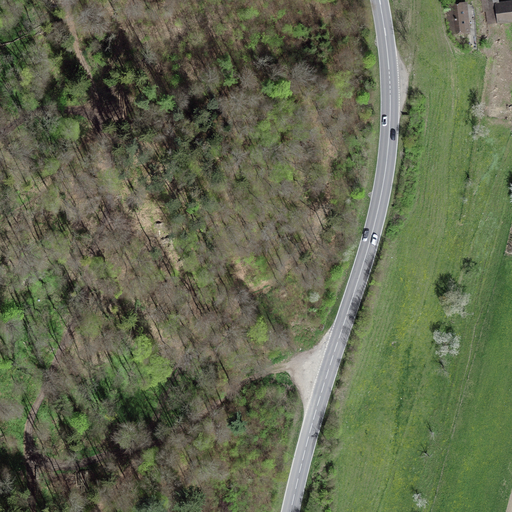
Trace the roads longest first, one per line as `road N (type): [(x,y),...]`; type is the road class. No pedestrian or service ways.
road 1 (secondary): [(380,0),(391,91),(385,181),(291,511)]
road 2 (track): [(0,132),(34,112),(68,108),(99,124),(111,156),(108,206),(84,300),(34,417),(33,511)]
road 3 (track): [(95,511),(138,454),(237,387),(284,369),(328,375)]
